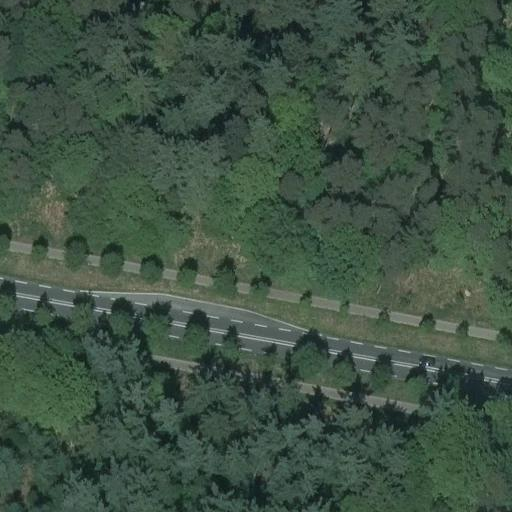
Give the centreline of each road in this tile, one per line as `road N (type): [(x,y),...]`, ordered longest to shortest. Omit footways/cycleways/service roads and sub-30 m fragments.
road 1 (primary): [(511,386),(0,292)]
road 2 (track): [(511,412),(390,511)]
